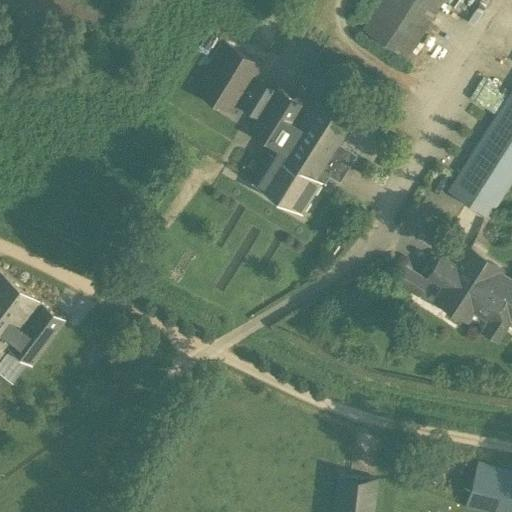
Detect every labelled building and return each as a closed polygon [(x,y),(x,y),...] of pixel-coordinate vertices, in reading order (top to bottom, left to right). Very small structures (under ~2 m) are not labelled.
[(380,0),(362,28),(405,56),(441,0),(380,0)] [(231,115),(261,65),(220,41),(190,88),(231,115)] [(511,84),(464,157),(465,158),(445,189),(486,217),(511,177),(511,84)] [(301,212),(324,173),(339,181),(356,153),(337,141),(351,119),(309,94),(304,103),(274,87),(247,131),(272,147),(251,182),(301,212)] [(468,246),(455,265),(440,256),(428,275),(443,285),(433,299),(466,320),(473,309),(487,318),(485,321),(502,332),(511,319),(511,280),(497,271),(500,267),(468,246)] [(405,263),(395,278),(418,293),(427,277),(405,263)] [(31,363),(64,320),(0,271),(0,354),(7,345),(31,363)] [(484,511),(511,511),(511,470),(476,461),(464,507),(484,511)] [(374,511),(378,480),(336,474),(330,511),(374,511)]
